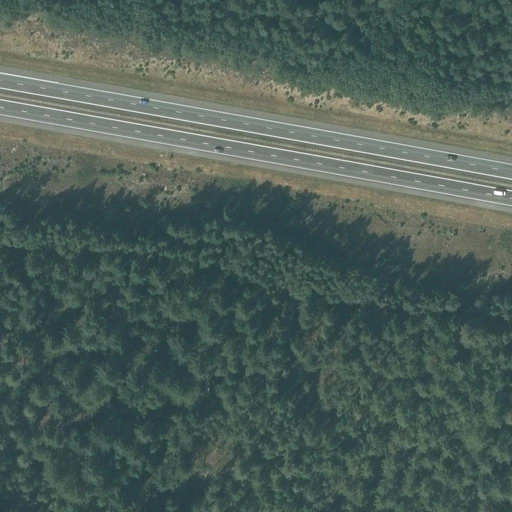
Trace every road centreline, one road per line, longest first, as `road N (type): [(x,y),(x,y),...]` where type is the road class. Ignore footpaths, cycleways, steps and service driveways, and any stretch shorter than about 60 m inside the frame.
road 1 (motorway): [(511,172),(0,81)]
road 2 (motorway): [(0,108),(511,199)]
road 3 (track): [(511,318),(339,298),(161,251),(0,238)]
road 4 (track): [(171,511),(238,276)]
